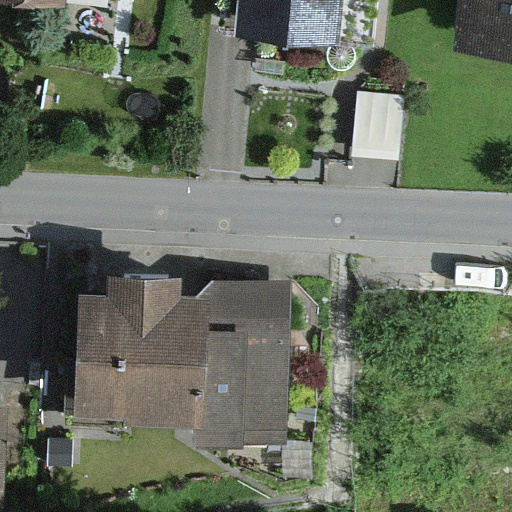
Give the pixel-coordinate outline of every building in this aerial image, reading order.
[(333,0),(248,0),(248,14),(332,21),(333,0)] [(511,0),(472,0),(469,33),(511,38),(511,0)] [(360,145),(404,147),(406,90),(362,89),(360,145)] [(203,400),(205,280),(175,280),(175,261),(116,259),(115,279),(84,278),(82,349),(70,349),(69,397),(203,400)] [(205,280),(203,400),(203,417),(275,419),(278,282),(205,280)]
